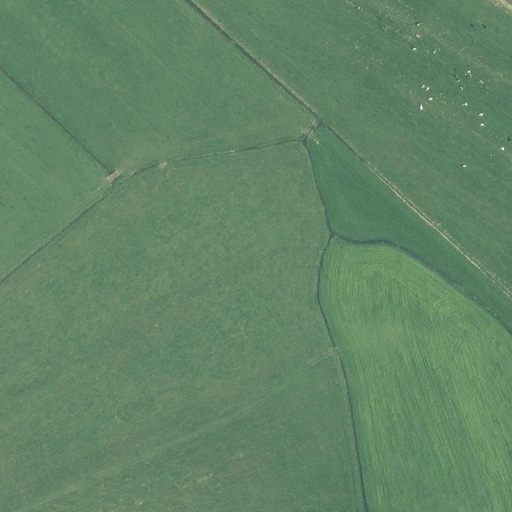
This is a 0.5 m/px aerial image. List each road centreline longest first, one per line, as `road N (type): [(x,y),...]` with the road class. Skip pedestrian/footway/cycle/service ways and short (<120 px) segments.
road 1 (track): [(46,511),(170,456),(262,404),(315,359),(369,339),(412,332),(460,348),(511,413)]
road 2 (track): [(340,165),(301,125),(221,139),(222,89),(203,52),(156,0)]
road 3 (track): [(221,139),(147,152),(0,273)]
